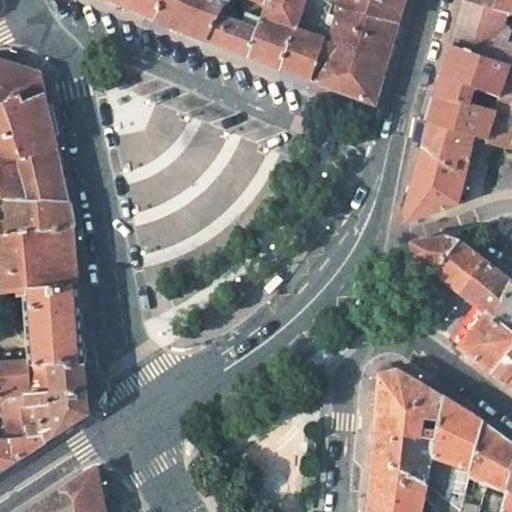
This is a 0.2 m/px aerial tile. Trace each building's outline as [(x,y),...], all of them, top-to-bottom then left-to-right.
[(110,0),(156,19),(163,0),(110,0)] [(163,0),(156,19),(208,41),(222,14),(228,0),(163,0)] [(295,27),(302,0),(267,0),(266,4),(262,15),(295,27)] [(332,0),(302,0),(295,27),(322,36),(331,3),(332,0)] [(332,0),(331,3),(339,5),(399,22),(404,5),(405,0),(332,0)] [(511,27),(508,26),(510,20),(505,19),(507,11),(471,0),(466,0),(461,19),(454,44),(511,63),(509,70),(511,70),(511,27)] [(511,0),(471,0),(507,11),(511,12),(511,0)] [(399,22),(339,5),(329,39),(388,60),(393,43),(399,22)] [(258,28),(222,14),(208,41),(282,70),(295,27),(262,15),(258,28)] [(322,36),(295,27),(282,70),(309,81),(325,38),(322,36)] [(325,38),(309,81),(375,105),(382,81),(388,60),(329,39),(325,38)] [(476,89),(501,96),(509,70),(511,63),(454,44),(446,70),(438,97),(471,105),(476,89)] [(0,105),(18,93),(23,102),(44,93),(40,72),(0,59),(0,105)] [(501,96),(496,111),(487,139),(511,145),(511,70),(509,70),(501,96)] [(0,134),(4,140),(15,137),(21,157),(58,149),(44,93),(23,102),(18,93),(0,105),(0,134)] [(432,121),(464,132),(463,137),(473,141),(475,141),(476,136),(487,139),(496,111),(471,105),(438,97),(435,108),(432,121)] [(461,142),(463,137),(464,132),(432,121),(428,135),(425,146),(457,170),(460,158),(468,160),(471,146),(461,142)] [(0,199),(7,200),(68,201),(58,149),(21,157),(15,137),(4,140),(0,134),(0,199)] [(471,146),(473,141),(463,137),(461,142),(471,146)] [(457,170),(425,146),(415,181),(406,211),(408,219),(456,201),(468,160),(460,158),(457,170)] [(7,200),(5,221),(0,221),(0,238),(73,227),(68,201),(7,200)] [(0,238),(0,278),(5,278),(7,292),(20,290),(27,288),(77,283),(73,227),(0,238)] [(436,271),(458,241),(446,236),(414,243),(415,255),(436,271)] [(458,241),(436,271),(460,291),(484,260),(460,241),(458,241)] [(484,260),(460,291),(487,312),(489,309),(496,314),(510,281),(484,260)] [(511,282),(510,281),(496,314),(511,327),(511,282)] [(31,330),(34,362),(0,364),(0,397),(49,392),(47,366),(84,364),(77,283),(27,288),(20,290),(23,331),(31,330)] [(487,312),(460,345),(494,371),(511,349),(511,327),(496,314),(489,309),(487,312)] [(511,349),(494,371),(511,384),(511,349)] [(0,412),(6,413),(5,439),(12,439),(44,437),(46,441),(88,414),(84,364),(47,366),(49,392),(0,397),(0,412)] [(380,375),(377,410),(441,418),(445,398),(400,371),(380,375)] [(454,465),(471,471),(485,424),(445,398),(441,418),(436,444),(429,484),(447,500),(454,465)] [(377,410),(375,436),(436,444),(441,418),(377,410)] [(469,478),(508,494),(509,490),(511,480),(511,444),(485,424),(471,471),(469,478)] [(375,436),(373,455),(429,484),(436,444),(375,436)] [(44,437),(12,439),(20,458),(46,441),(44,437)] [(5,439),(0,439),(0,470),(20,458),(12,439),(5,439)] [(422,511),(425,499),(429,484),(373,455),(368,511),(422,511)] [(94,466),(61,488),(75,494),(76,511),(107,511),(99,469),(94,466)] [(436,506),(434,510),(436,511),(460,511),(447,500),(429,484),(425,499),(436,506)] [(61,488),(23,511),(76,511),(75,494),(61,488)] [(511,511),(511,492),(509,490),(508,494),(505,502),(502,511),(511,511)] [(490,496),(481,511),(502,511),(505,502),(490,496)]
